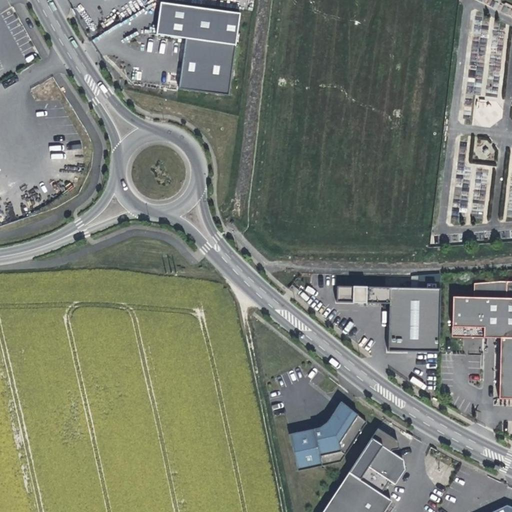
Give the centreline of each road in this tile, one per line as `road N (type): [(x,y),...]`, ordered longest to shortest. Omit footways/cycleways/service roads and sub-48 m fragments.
road 1 (tertiary): [(511,465),(420,418),(212,243),(188,205)]
road 2 (track): [(290,511),(238,266)]
road 3 (tertiary): [(132,140),(43,0)]
road 4 (tertiary): [(0,256),(84,228),(127,199)]
road 5 (tertiary): [(188,205),(203,177),(196,149),(161,129),(132,140)]
